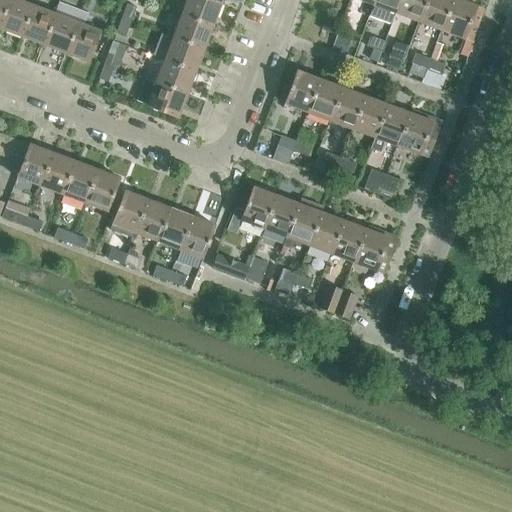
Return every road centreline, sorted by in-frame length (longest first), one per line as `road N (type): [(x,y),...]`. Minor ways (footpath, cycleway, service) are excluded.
road 1 (residential): [(511,408),(418,371),(404,348),(511,41)]
road 2 (residential): [(0,80),(197,154),(223,154),(237,136),(287,0)]
